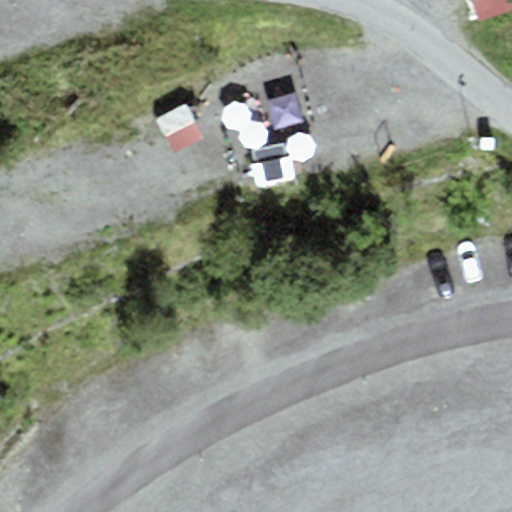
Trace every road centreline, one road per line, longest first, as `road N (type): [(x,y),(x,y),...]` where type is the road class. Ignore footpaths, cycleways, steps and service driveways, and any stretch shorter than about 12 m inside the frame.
road 1 (unknown): [(424,50),(299,123),(0,244)]
road 2 (tertiary): [(511,132),(424,50),(330,0)]
